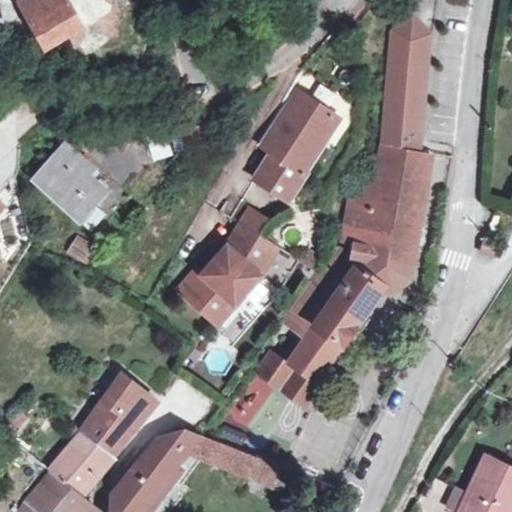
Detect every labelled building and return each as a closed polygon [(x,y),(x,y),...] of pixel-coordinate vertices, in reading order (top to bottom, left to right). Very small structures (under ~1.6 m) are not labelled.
[(24,0),(23,4),(37,27),(73,6),(69,0),(24,0)] [(73,6),(37,27),(49,49),(86,28),(73,6)] [(423,30),(412,18),(398,30),(398,41),(394,41),(384,146),(421,153),(425,117),(418,117),(424,43),(422,43),(423,30)] [(431,44),(424,43),(418,117),(425,117),(431,44)] [(334,114),(299,91),(263,146),(272,152),(255,180),(288,201),(306,174),(303,171),(321,143),(317,141),(334,114)] [(338,117),(334,114),(317,141),(321,143),(338,117)] [(200,126),(186,129),(189,146),(203,142),(200,126)] [(174,154),(168,134),(149,139),(155,160),(174,154)] [(94,168),(66,145),(36,180),(80,218),(93,203),(95,204),(107,191),(89,174),(94,168)] [(395,261),(409,264),(412,264),(430,155),(421,153),(384,146),(378,185),(351,203),(344,242),(335,251),(346,258),(348,243),(376,248),(390,260),(395,261)] [(258,278),(278,247),(241,224),(225,249),(200,276),(195,271),(177,291),(215,326),(258,278)] [(481,251),(497,255),(502,239),(485,234),(481,251)] [(80,239),(74,247),(91,258),(97,249),(80,239)] [(346,258),(357,265),(376,279),(390,260),(376,248),(348,243),(346,258)] [(314,268),(322,254),(308,246),(300,260),(314,268)] [(289,362),(319,383),(387,286),(376,279),(357,265),(346,258),(335,251),(286,321),(307,336),(289,362)] [(408,270),(409,264),(395,261),(394,268),(408,270)] [(304,403),(319,383),(289,362),(272,349),(257,370),(304,403)] [(255,375),(228,416),(245,428),(273,387),(255,375)] [(107,400),(141,425),(155,408),(159,403),(125,376),(107,400)] [(35,396),(9,424),(19,432),(45,403),(35,396)] [(83,432),(115,457),(141,425),(107,400),(83,432)] [(19,432),(9,424),(3,431),(15,441),(21,434),(19,432)] [(147,511),(182,466),(190,454),(286,492),(289,483),(278,478),(282,468),(203,436),(187,430),(160,438),(133,470),(114,493),(113,511),(147,511)] [(68,459),(56,474),(83,497),(115,457),(83,432),(71,449),(69,447),(63,455),(68,459)] [(511,511),(511,455),(508,465),(487,456),(461,511),(511,511)] [(157,511),(188,471),(182,466),(147,511),(157,511)] [(31,503),(41,511),(99,511),(100,511),(83,497),(56,474),(54,472),(31,503)] [(41,511),(31,503),(24,511),(41,511)]
